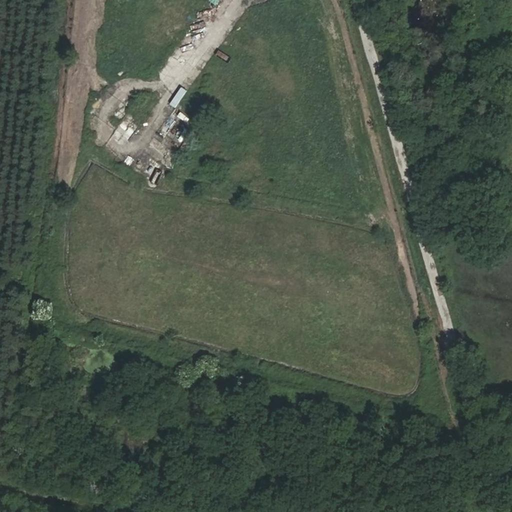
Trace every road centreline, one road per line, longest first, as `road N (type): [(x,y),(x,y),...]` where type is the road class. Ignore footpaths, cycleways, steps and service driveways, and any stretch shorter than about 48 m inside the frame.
road 1 (track): [(356,0),(494,511)]
road 2 (track): [(128,511),(0,483)]
